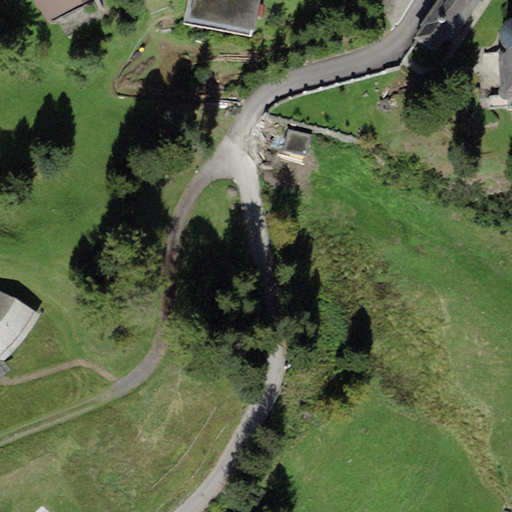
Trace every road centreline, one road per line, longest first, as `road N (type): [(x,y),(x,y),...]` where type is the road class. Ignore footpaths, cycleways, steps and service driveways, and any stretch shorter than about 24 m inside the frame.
road 1 (residential): [(188,511),(246,440),(278,366),(244,156),(252,118)]
road 2 (residential): [(426,0),(383,54),(267,95),(252,118)]
